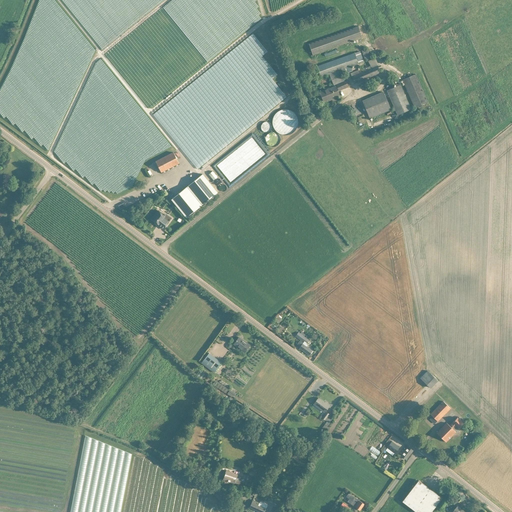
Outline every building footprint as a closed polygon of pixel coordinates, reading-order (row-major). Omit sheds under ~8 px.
[(358,26),(309,44),(313,56),(362,38),(358,26)] [(359,51),(317,67),(321,77),(329,74),(334,86),(336,85),(339,91),(348,87),(343,74),(352,71),(350,66),(359,63),(358,63),(363,61),(359,51)] [(365,67),(350,73),(355,83),(381,72),(377,65),(371,68),(371,66),(365,68),(365,67)] [(415,74),(412,76),(403,80),(415,108),(428,102),(415,74)] [(411,110),(407,100),(400,85),(397,83),(395,84),(396,87),(387,91),(398,115),(411,110)] [(320,92),(323,100),(324,101),(332,98),(332,99),(339,96),(336,87),(329,89),(329,88),(320,92)] [(391,109),(387,100),(383,92),(362,101),(370,119),(391,109)] [(271,132),(273,124),(268,122),(265,130),(271,132)] [(179,163),(174,152),(156,162),(161,173),(179,163)] [(218,177),(213,171),(209,174),(214,180),(218,177)] [(218,193),(210,184),(202,174),(171,199),(186,218),(218,193)] [(158,211),(151,219),(158,224),(158,225),(163,229),(169,222),(163,218),(165,216),(161,214),(162,213),(162,212),(160,211),(159,211),(158,211)] [(313,351),(312,350),(305,345),(309,340),(298,332),(296,336),(304,342),(299,348),(309,356),(313,351)] [(234,344),(242,350),(245,352),(250,346),(239,337),(234,344)] [(214,372),(222,363),(209,353),(201,363),(214,372)] [(437,380),(427,371),(420,378),(430,388),(437,380)] [(329,405),(325,402),(325,403),(318,398),(314,404),(325,412),(329,406),(329,405)] [(432,416),(430,419),(434,424),(437,421),(438,421),(451,408),(443,401),(430,414),(432,416)] [(459,429),(464,424),(457,418),(449,426),(447,423),(437,433),(446,442),(456,432),(457,432),(458,432),(460,431),(460,430),(459,429)] [(88,437),(75,511),(110,511),(121,448),(117,448),(110,492),(109,492),(116,446),(110,445),(110,443),(102,442),(103,441),(95,440),(95,438),(88,437)] [(392,441),(387,447),(395,454),(400,447),(392,441)] [(413,450),(412,450),(406,445),(399,454),(406,459),(413,450)] [(375,446),(372,451),(381,456),(384,452),(375,446)] [(124,450),(118,492),(120,492),(121,488),(122,488),(123,479),(126,480),(129,451),(124,450)] [(236,478),(237,476),(237,475),(226,471),(223,479),(235,483),(236,478)] [(416,511),(431,511),(442,498),(419,480),(418,481),(416,479),(414,483),(416,484),(402,501),(416,511)] [(253,489),(251,494),(252,494),(254,495),(255,495),(258,487),(259,485),(254,483),(251,488),(253,489)] [(353,506),(360,510),(364,504),(356,498),(353,501),(356,502),(353,506)] [(260,501),(260,502),(258,505),(255,504),(256,501),(253,500),(250,507),(261,511),(264,511),(266,509),(268,504),(260,501)] [(350,508),(343,502),(340,506),(347,511),(350,508)]
